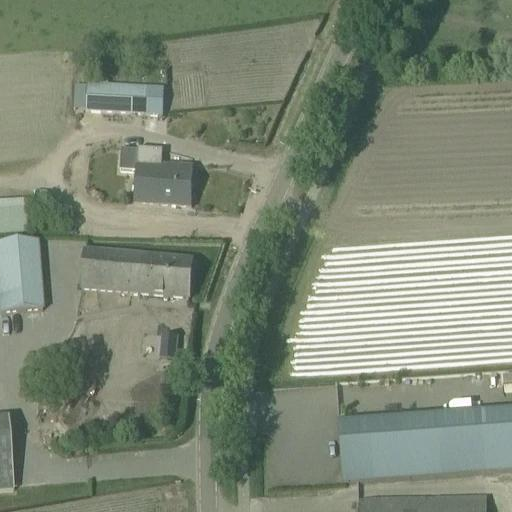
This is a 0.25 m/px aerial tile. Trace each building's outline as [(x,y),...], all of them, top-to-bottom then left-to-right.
[(87,87),(85,115),(161,119),(163,91),(87,87)] [(121,153),(119,175),(136,176),(134,208),(190,210),(191,210),(193,169),(191,169),(192,169),(161,168),(162,153),(137,152),(137,154),(121,153)] [(25,203),(0,203),(0,234),(26,234),(25,203)] [(37,244),(0,246),(0,316),(42,314),(37,244)] [(192,263),(172,261),(84,253),(80,292),(188,302),(192,263)] [(162,339),(160,362),(176,363),(178,340),(162,339)] [(511,413),(341,427),(345,486),(511,473),(511,413)] [(0,494),(12,494),(7,423),(0,423),(0,494)] [(483,511),(484,501),(360,503),(359,511),(483,511)]
